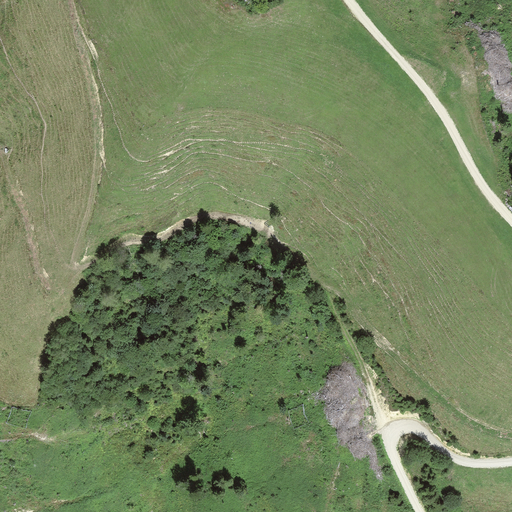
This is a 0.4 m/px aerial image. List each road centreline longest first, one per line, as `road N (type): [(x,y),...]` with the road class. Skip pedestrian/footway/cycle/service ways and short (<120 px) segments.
road 1 (track): [(70,0),(99,127),(92,205),(72,272),(59,284),(45,281),(0,142)]
road 2 (track): [(72,272),(112,247),(166,235),(198,217),(248,221),(323,282),(391,433)]
road 3 (track): [(511,220),(431,98),(349,0)]
road 4 (track): [(323,282),(461,415),(511,435)]
road 5 (track): [(420,511),(390,445),(399,426),(414,427),(464,461),(511,461)]
